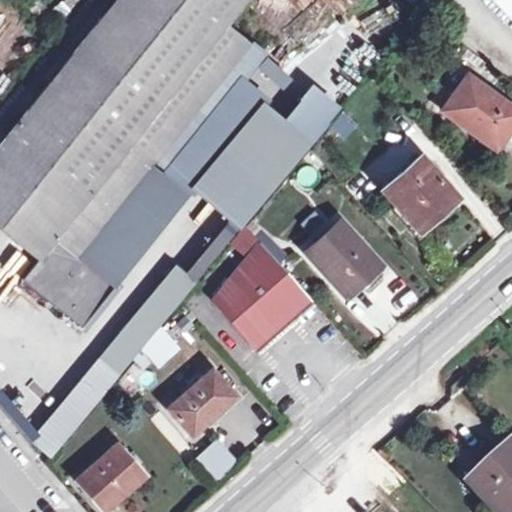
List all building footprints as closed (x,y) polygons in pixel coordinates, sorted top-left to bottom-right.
[(225,23),(243,0),(113,0),(0,142),(0,230),(37,260),(22,280),(82,327),(112,288),(76,260),(249,42),(225,23)] [(511,0),(493,0),(511,20),(511,0)] [(393,44),(410,58),(436,26),(419,13),(393,44)] [(511,125),(511,108),(466,76),(441,112),(494,150),(511,125)] [(311,137),(329,113),(316,103),(298,127),(311,137)] [(420,218),(427,226),(455,201),(418,159),(382,191),(412,225),(420,218)] [(419,233),(427,226),(420,218),(412,225),(419,233)] [(176,267),(170,261),(27,439),(50,458),(230,234),(214,221),(176,267)] [(305,251),(344,295),(379,265),(340,221),(305,251)] [(252,233),(229,256),(243,270),(265,248),(252,233)] [(255,349),(312,301),(265,248),(243,270),(212,299),(255,349)] [(182,304),(162,328),(173,340),(194,318),(182,304)] [(153,361),(173,340),(162,328),(143,351),(153,361)] [(137,387),(155,390),(157,373),(140,370),(137,387)] [(233,396),(210,370),(167,408),(190,434),(233,396)] [(0,414),(23,440),(34,430),(0,392),(0,414)] [(191,459),(215,483),(237,461),(213,437),(191,459)] [(511,511),(511,443),(472,480),(501,511),(511,511)] [(144,475),(117,444),(76,481),(103,511),(144,475)]
